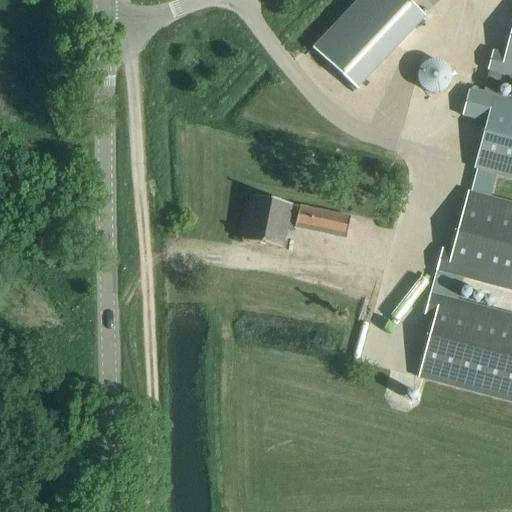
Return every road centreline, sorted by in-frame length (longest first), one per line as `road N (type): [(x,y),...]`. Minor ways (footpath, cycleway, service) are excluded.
road 1 (track): [(149,511),(130,16)]
road 2 (unclassified): [(112,511),(104,18)]
